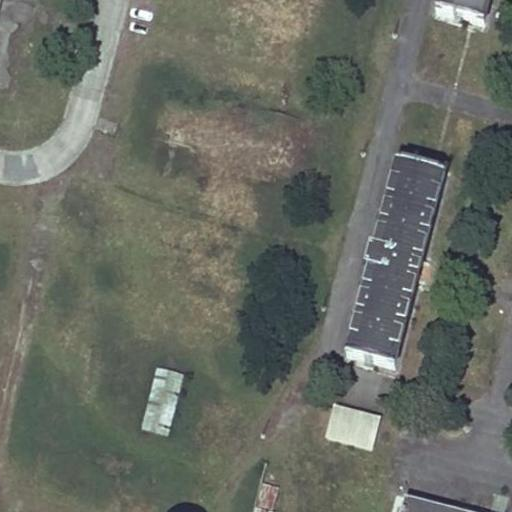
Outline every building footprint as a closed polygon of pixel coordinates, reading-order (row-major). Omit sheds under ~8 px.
[(440,0),(437,14),(485,27),(492,0),(440,0)] [(446,175),(398,162),(375,252),(372,251),(368,268),(370,268),(347,357),(395,370),(418,281),(419,281),(424,264),(423,264),(446,175)] [(169,438),(185,377),(157,369),(141,431),(169,438)] [(372,452),(380,421),(335,409),(327,440),(372,452)] [(446,511),(405,501),(402,511),(446,511)]
